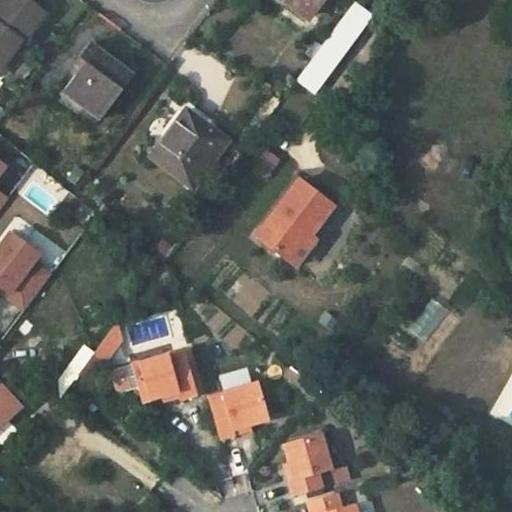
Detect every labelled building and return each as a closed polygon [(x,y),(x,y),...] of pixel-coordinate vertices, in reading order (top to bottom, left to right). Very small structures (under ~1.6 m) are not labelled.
[(0,73),(45,13),(27,0),(1,0),(0,2),(0,73)] [(286,0),(307,16),(319,0),(286,0)] [(354,4),(299,80),(315,94),(370,17),(354,4)] [(84,64),(63,93),(82,107),(99,120),(133,74),(91,42),(78,59),(84,64)] [(78,59),(53,93),(79,112),(82,107),(63,93),(84,64),(78,59)] [(185,110),(151,156),(191,187),(226,141),(185,110)] [(263,180),(277,158),(263,148),(248,171),(263,180)] [(0,208),(13,191),(0,181),(0,171),(10,158),(0,150),(0,208)] [(299,180),(256,236),(285,259),(306,232),(309,236),(332,205),(299,180)] [(50,273),(33,261),(39,253),(10,231),(0,243),(0,284),(8,291),(5,295),(23,309),(50,273)] [(306,232),(285,259),(295,266),(315,240),(309,236),(306,232)] [(464,313),(485,280),(468,269),(446,302),(464,313)] [(0,291),(5,295),(8,291),(0,284),(0,291)] [(325,312),(319,320),(331,329),(337,321),(325,312)] [(88,353),(102,364),(124,336),(109,325),(88,353)] [(190,349),(184,351),(191,372),(196,370),(190,349)] [(138,388),(142,401),(163,395),(178,391),(180,398),(197,393),(196,392),(191,372),(184,351),(184,350),(131,365),(138,388)] [(131,365),(114,370),(111,376),(115,390),(121,393),(138,388),(131,365)] [(291,367),(283,375),(315,400),(321,392),(291,367)] [(219,376),(223,393),(251,385),(246,368),(219,376)] [(196,370),(191,372),(196,392),(202,390),(196,370)] [(0,423),(21,404),(0,382),(0,423)] [(223,393),(207,397),(220,439),(234,435),(233,430),(249,425),(268,420),(258,383),(251,385),(223,393)] [(178,391),(163,395),(165,402),(180,398),(178,391)] [(249,425),(233,430),(234,435),(251,431),(249,425)] [(295,479),(289,481),(294,496),(323,487),(319,473),(332,469),(321,433),(284,444),(290,462),(295,479)] [(290,462),(284,464),(289,481),(295,479),(290,462)] [(356,511),(354,504),(341,507),(336,493),(307,502),(310,511),(356,511)]
